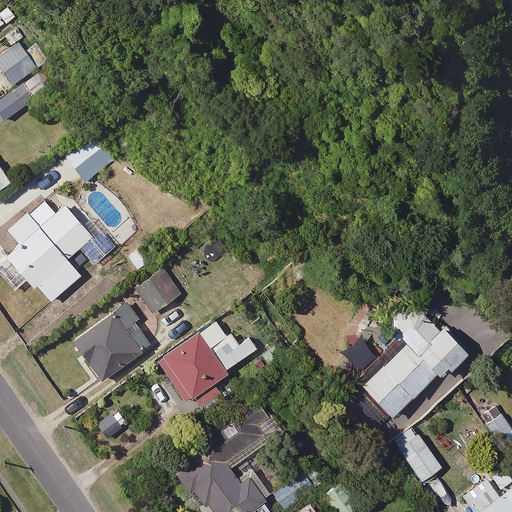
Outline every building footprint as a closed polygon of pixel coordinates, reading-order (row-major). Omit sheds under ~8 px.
[(4,0),(0,3),(0,26),(16,15),(5,0),(4,0)] [(0,57),(0,62),(16,84),(39,68),(21,43),(0,57)] [(24,83),(0,99),(0,111),(6,120),(36,99),(24,83)] [(66,152),(87,182),(117,161),(95,131),(66,152)] [(0,191),(11,183),(0,168),(0,191)] [(67,204),(7,256),(36,288),(39,286),(53,303),(85,275),(71,258),(95,237),(67,204)] [(166,267),(136,287),(154,313),(184,293),(166,267)] [(453,372),(472,354),(414,296),(395,315),(394,331),(399,336),(356,379),(395,418),(440,373),(443,376),(451,369),(453,372)] [(145,351),(116,310),(75,339),(104,380),(145,351)] [(230,373),(200,331),(159,359),(189,401),(230,373)] [(279,343),(264,354),(271,364),(286,353),(279,343)] [(276,425),(261,401),(189,448),(196,458),(176,470),(191,493),(195,491),(206,506),(210,504),(215,511),(250,511),(266,502),(269,500),(253,476),(242,483),(226,457),(276,425)] [(511,459),(511,426),(502,413),(486,425),(511,460),(511,459)] [(444,467),(420,433),(400,447),(424,481),(444,467)] [(307,471),(274,492),(285,510),(319,488),(307,471)] [(487,477),(463,494),(476,511),(500,495),(487,477)] [(364,511),(344,480),(324,493),(336,511),(364,511)] [(511,511),(511,487),(500,495),(476,511),(511,511)] [(318,511),(311,501),(294,511),(318,511)] [(250,511),(273,511),(266,502),(250,511)]
